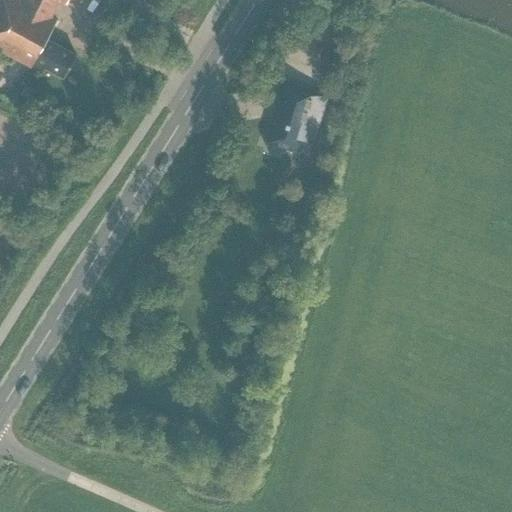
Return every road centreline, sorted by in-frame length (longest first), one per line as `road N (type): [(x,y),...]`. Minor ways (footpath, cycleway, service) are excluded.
road 1 (secondary): [(0,410),(256,0)]
road 2 (unclassified): [(0,443),(154,511)]
